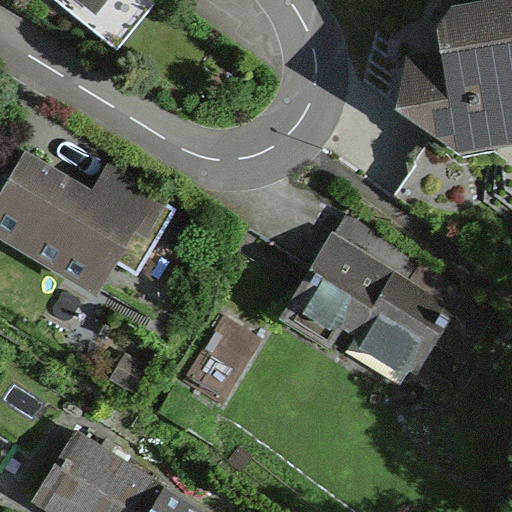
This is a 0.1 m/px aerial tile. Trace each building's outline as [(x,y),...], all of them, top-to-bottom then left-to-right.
[(40,0),(105,56),(153,2),(149,0),(40,0)] [(511,140),(511,0),(448,0),(384,60),(364,110),(437,153),(503,153),(511,140)] [(155,208),(20,124),(0,155),(0,256),(90,312),(155,208)] [(441,309),(317,233),(264,319),(388,395),(441,309)] [(197,511),(69,424),(11,508),(16,511),(197,511)]
